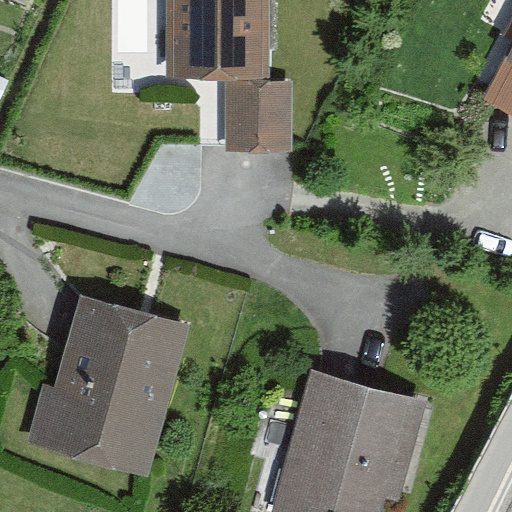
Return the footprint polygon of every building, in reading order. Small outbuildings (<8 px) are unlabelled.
[(268,0),(168,0),(169,67),(269,67),(268,0)] [(511,8),(471,100),(511,118),(511,8)] [(226,144),(289,146),(291,75),(228,74),(226,144)] [(186,334),(67,299),(23,450),(142,484),(186,334)] [(386,511),(416,413),(302,379),(262,511),(386,511)]
